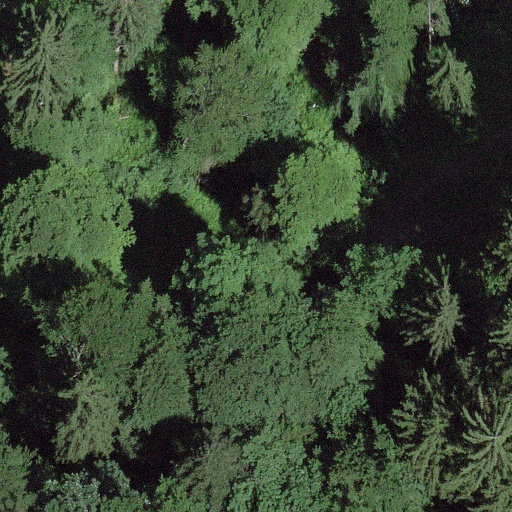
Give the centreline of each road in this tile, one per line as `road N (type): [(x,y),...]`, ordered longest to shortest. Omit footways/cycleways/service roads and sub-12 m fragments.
road 1 (track): [(379,239),(474,138),(511,121)]
road 2 (track): [(511,197),(379,239)]
